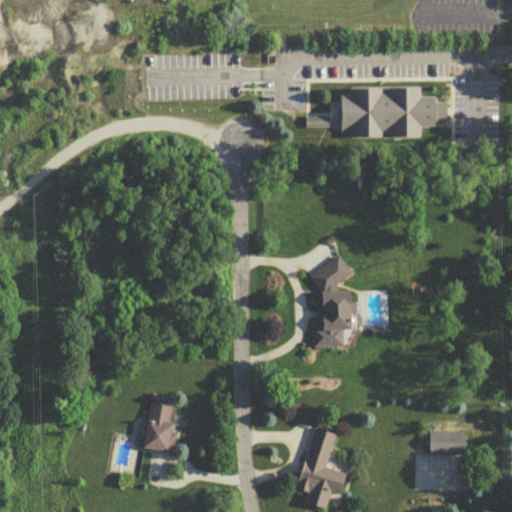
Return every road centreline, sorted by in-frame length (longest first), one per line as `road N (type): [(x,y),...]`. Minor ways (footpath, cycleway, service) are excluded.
road 1 (residential): [(247,511),(230,133)]
road 2 (residential): [(234,173),(191,132),(131,121),(64,148),(0,209)]
